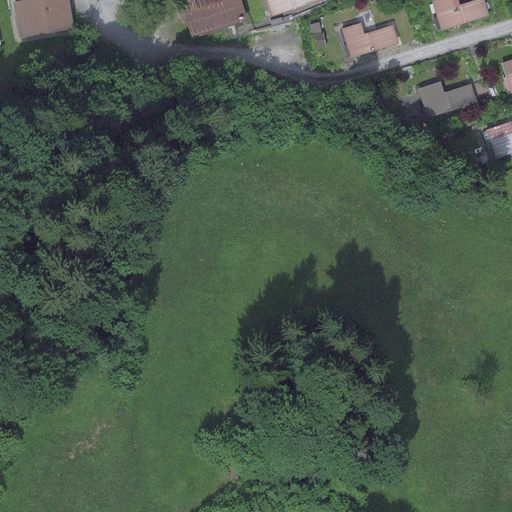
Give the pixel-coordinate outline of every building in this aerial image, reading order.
[(66,0),(28,0),(13,3),(19,38),(72,28),(66,0)] [(249,20),(242,0),(179,0),(193,39),(249,20)] [(267,0),(272,15),(318,0),(267,0)] [(367,24),(395,13),(389,0),(388,0),(361,11),(367,24)] [(458,0),(436,0),(434,1),(443,29),(490,13),(485,0),(470,0),(460,4),(458,0)] [(363,23),(342,29),(352,58),(399,42),(394,24),(366,33),(363,23)] [(511,59),(502,63),(511,91),(511,59)] [(220,67),(198,67),(198,81),(220,81),(220,67)] [(475,103),(468,83),(443,92),(440,81),(418,88),(428,118),(475,103)] [(511,132),(509,122),(486,129),(496,158),(511,152),(511,132)]
